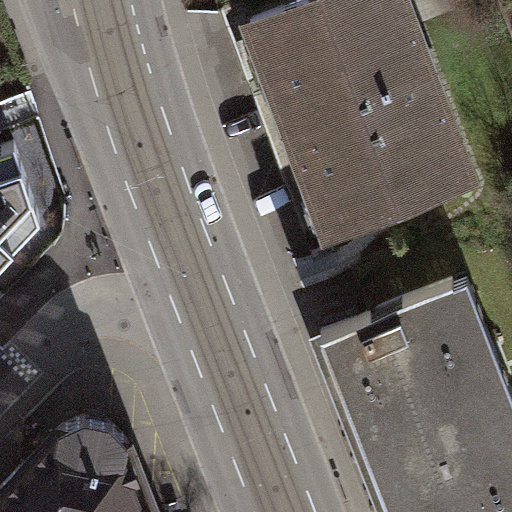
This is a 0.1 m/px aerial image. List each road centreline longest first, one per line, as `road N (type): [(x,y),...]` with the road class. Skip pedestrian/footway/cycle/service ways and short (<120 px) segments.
road 1 (primary): [(285,511),(186,262)]
road 2 (primary): [(186,262),(113,45)]
road 3 (residential): [(0,373),(108,289),(186,262)]
